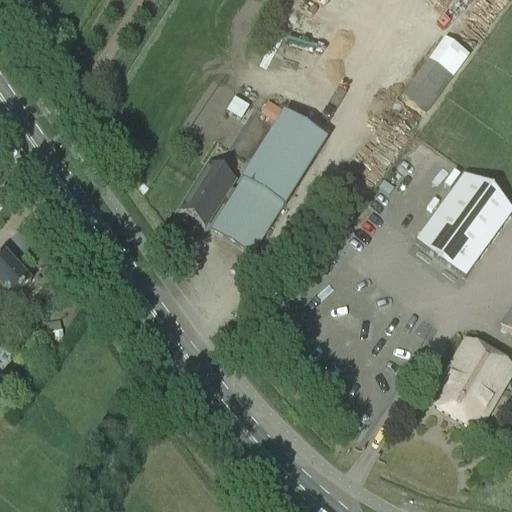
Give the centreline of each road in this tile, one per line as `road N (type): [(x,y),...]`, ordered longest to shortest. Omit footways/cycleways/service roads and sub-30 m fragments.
road 1 (secondary): [(187,363),(0,102)]
road 2 (secondary): [(322,511),(187,363)]
road 3 (unclassified): [(83,511),(162,383),(187,363)]
